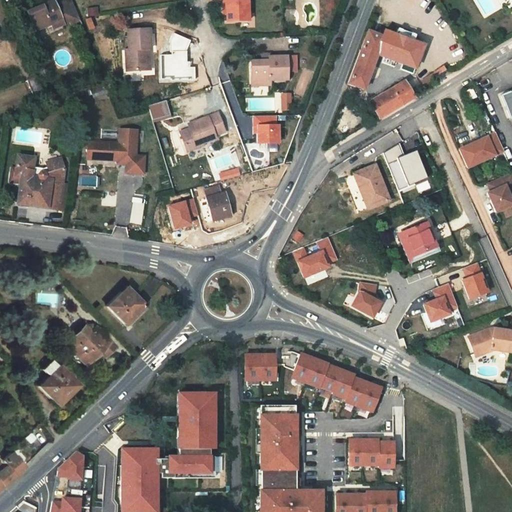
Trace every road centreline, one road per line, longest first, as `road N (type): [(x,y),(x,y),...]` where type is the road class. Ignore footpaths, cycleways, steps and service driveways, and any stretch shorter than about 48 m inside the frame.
road 1 (unclassified): [(300,176),(511,47)]
road 2 (primary): [(368,0),(300,176)]
road 3 (unknown): [(242,326),(241,483),(233,511)]
road 4 (primary): [(151,361),(28,476)]
road 5 (residential): [(395,375),(384,414),(370,425),(325,426),(325,477)]
road 6 (tertiary): [(388,357),(261,288)]
road 7 (tertiary): [(511,426),(388,357)]
road 8 (tertiary): [(254,317),(388,357)]
road 9 (tertiary): [(209,264),(73,242)]
road 10 (tertiary): [(73,242),(158,265),(192,294)]
